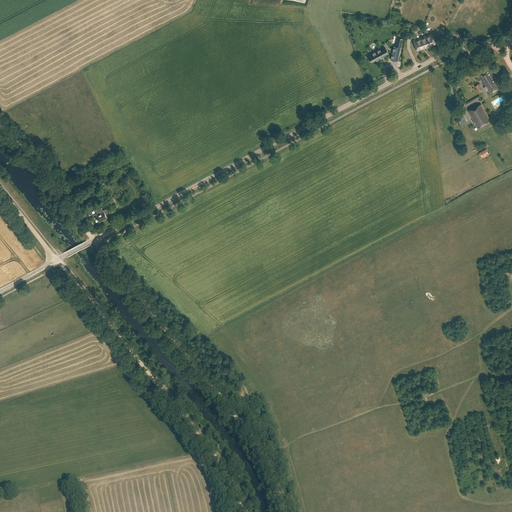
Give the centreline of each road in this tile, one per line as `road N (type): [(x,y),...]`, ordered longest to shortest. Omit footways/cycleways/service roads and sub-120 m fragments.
road 1 (unclassified): [(60,258),(438,56),(511,37)]
road 2 (track): [(0,189),(211,452),(242,511)]
road 3 (track): [(92,240),(268,461)]
road 4 (track): [(0,126),(41,159),(92,240)]
